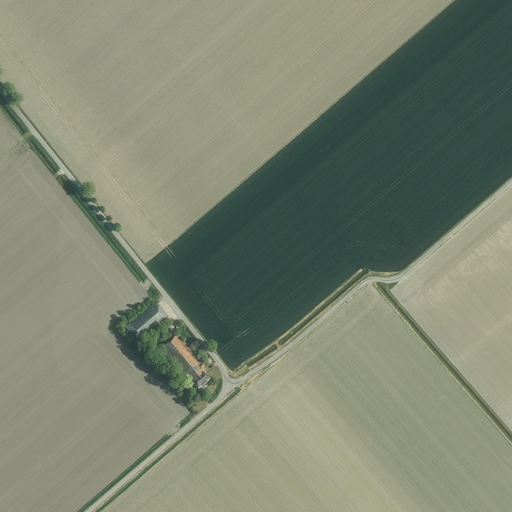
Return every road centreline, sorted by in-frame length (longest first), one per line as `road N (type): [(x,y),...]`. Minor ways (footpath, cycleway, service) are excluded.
road 1 (unclassified): [(230,388),(219,363),(0,89)]
road 2 (unclassified): [(230,388),(359,286),(404,274),(511,181)]
road 3 (unclassified): [(88,511),(230,388)]
